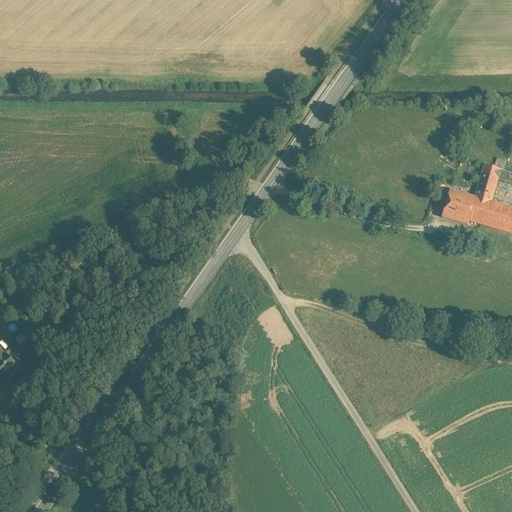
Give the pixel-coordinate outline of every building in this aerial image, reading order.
[(506,162),(497,159),(494,168),(503,171),(506,162)] [(494,168),(484,165),(474,198),(475,198),(468,222),(511,234),(511,209),(491,203),(498,180),(511,183),(511,173),(503,171),(494,168)] [(474,198),(450,191),(442,218),(467,226),(468,222),(475,198),(474,198)] [(30,337),(21,347),(26,352),(36,343),(30,337)] [(0,359),(0,373),(4,378),(17,365),(6,354),(5,354),(0,359)]
